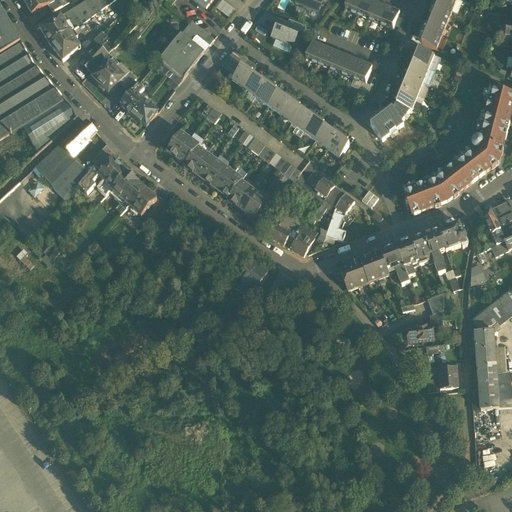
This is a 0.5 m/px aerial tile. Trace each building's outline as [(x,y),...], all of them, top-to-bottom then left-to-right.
[(22,0),(32,16),(48,7),(50,6),(50,5),(54,3),(52,0),(22,0)] [(48,7),(52,13),(62,7),(58,0),(54,3),(50,5),(50,6),(48,7)] [(91,0),(61,18),(71,34),(74,32),(111,4),(108,0),(91,0)] [(193,0),(207,11),(213,3),(208,0),(193,0)] [(325,0),(297,0),(296,6),(303,9),(318,15),(319,15),(325,0)] [(349,0),(345,12),(357,17),(364,0),(363,0),(349,0)] [(376,5),(364,0),(357,17),(369,21),(376,5)] [(435,15),(430,26),(424,41),(422,46),(437,52),(442,39),(453,13),(458,1),(458,0),(440,0),(441,1),(435,15)] [(434,0),(429,13),(435,15),(441,1),(439,0),(434,0)] [(463,4),(458,1),(453,13),(458,16),(463,4)] [(227,5),(223,2),(216,10),(221,13),(227,5)] [(231,8),(227,5),(221,13),(225,16),(231,8)] [(388,10),(376,5),(369,21),(381,26),(388,10)] [(0,132),(4,139),(22,128),(65,103),(35,67),(22,45),(21,45),(2,13),(3,13),(0,8),(0,132)] [(235,12),(231,8),(225,16),(229,20),(235,12)] [(316,21),(318,15),(303,9),(301,15),(316,21)] [(400,15),(388,10),(381,26),(393,31),(394,28),(398,19),(400,15)] [(40,30),(50,46),(71,34),(61,18),(40,30)] [(403,21),(398,19),(394,28),(399,30),(403,21)] [(289,22),(287,27),(300,32),(300,33),(304,34),(306,29),(289,22)] [(215,41),(192,23),(181,36),(189,43),(196,35),(202,39),(211,47),(215,41)] [(287,27),(279,24),(272,41),(293,49),(300,33),(300,32),(287,27)] [(419,38),(424,41),(430,26),(425,24),(419,38)] [(486,31),(496,35),(497,31),(498,29),(488,26),(486,31)] [(99,31),(91,38),(94,43),(102,35),(99,31)] [(74,32),(71,34),(50,46),(63,63),(78,52),(77,49),(79,47),(75,41),(78,39),(74,32)] [(103,34),(102,35),(94,43),(99,47),(108,39),(103,34)] [(132,39),(136,43),(141,38),(137,34),(132,39)] [(170,72),(182,83),(204,55),(189,43),(181,36),(159,63),(170,72)] [(85,51),(94,43),(91,38),(81,44),(85,51)] [(447,41),(442,39),(437,52),(442,55),(447,41)] [(99,47),(94,43),(85,51),(90,56),(99,47)] [(306,61),(318,66),(325,50),(313,45),(306,61)] [(97,70),(103,63),(109,57),(99,47),(90,56),(82,64),(92,74),(97,70)] [(318,66),(330,71),(337,55),(325,50),(318,66)] [(109,57),(114,62),(120,56),(115,51),(109,57)] [(232,82),(244,91),(254,78),(249,74),(253,69),(246,64),(248,61),(235,52),(229,60),(241,69),(236,76),(232,82)] [(412,55),(408,64),(429,72),(435,58),(420,52),(417,58),(412,55)] [(330,71),(342,76),(349,60),(337,55),(330,71)] [(114,62),(109,57),(103,63),(107,68),(109,66),(110,66),(114,62)] [(441,61),(435,58),(429,72),(435,75),(441,61)] [(224,67),(236,76),(241,69),(229,60),(224,67)] [(342,76),(354,81),(361,65),(349,60),(342,76)] [(120,67),(114,62),(110,66),(109,66),(107,68),(101,74),(94,81),(94,82),(98,85),(96,86),(104,94),(105,92),(109,96),(114,91),(120,85),(125,80),(116,72),(120,67)] [(435,75),(429,72),(408,64),(405,72),(411,74),(408,79),(423,86),(430,88),(435,75)] [(122,65),(120,67),(116,72),(125,80),(130,75),(131,75),(122,65)] [(373,70),(361,65),(354,81),(366,86),(373,70)] [(165,78),(166,77),(169,73),(162,67),(158,72),(165,78)] [(88,78),(93,83),(94,82),(94,81),(101,74),(97,70),(92,74),(88,78)] [(500,71),(498,78),(504,80),(507,74),(500,71)] [(166,77),(171,81),(178,88),(182,83),(170,72),(169,73),(166,77)] [(120,85),(126,92),(135,83),(137,81),(130,75),(125,80),(120,85)] [(259,81),(254,78),(244,91),(249,94),(256,100),(269,82),(262,76),(259,81)] [(214,79),(209,86),(214,90),(219,83),(214,79)] [(418,99),(423,86),(408,79),(406,85),(400,83),(397,91),(418,99)] [(175,92),(178,88),(171,81),(167,86),(175,92)] [(314,81),(310,88),(318,91),(321,85),(314,81)] [(371,88),(366,86),(354,81),(351,88),(368,96),(371,88)] [(276,87),(269,82),(256,100),(268,108),(278,95),(273,92),(276,87)] [(126,92),(131,96),(138,87),(135,83),(126,92)] [(325,86),(321,95),(330,98),(333,90),(325,86)] [(424,102),(430,88),(423,86),(418,99),(424,102)] [(127,114),(131,118),(144,103),(138,98),(143,93),(144,91),(138,87),(131,96),(121,107),(128,114),(127,114)] [(412,113),(418,99),(397,91),(394,99),(399,101),(397,107),(411,113),(412,113)] [(510,124),(511,114),(511,97),(506,96),(504,93),(502,94),(492,92),(492,93),(494,94),(492,101),(490,101),(489,105),(486,114),(485,119),(487,120),(485,127),(483,135),(481,135),(480,140),(479,142),(477,142),(475,143),(473,146),(473,149),(476,152),(474,153),(470,156),(471,158),(465,163),(458,168),(457,166),(453,169),(446,174),(442,177),(444,179),(437,184),(428,187),(427,185),(423,187),(417,189),(416,190),(421,202),(423,201),(424,202),(428,212),(435,209),(441,207),(441,206),(447,204),(453,200),(459,196),(471,187),(472,186),(472,185),(484,176),(485,176),(486,176),(491,171),(497,167),(494,163),(501,158),(503,151),(505,142),(505,141),(504,141),(508,125),(509,125),(510,124)] [(485,104),(489,105),(490,101),(492,101),(494,94),(492,93),(492,92),(490,92),(487,94),(486,100),(483,101),(485,104)] [(138,98),(144,103),(148,98),(143,93),(138,98)] [(253,104),(256,100),(249,94),(245,99),(253,104)] [(283,99),(278,95),(268,108),(280,117),(293,99),(286,94),(283,99)] [(300,104),(293,99),(280,117),(292,126),(302,112),(297,109),(300,104)] [(418,116),(424,102),(418,99),(412,113),(418,116)] [(344,110),(350,113),(353,105),(347,102),(344,110)] [(72,110),(65,103),(22,128),(39,155),(79,121),(72,110)] [(158,115),(144,103),(131,118),(141,126),(142,126),(146,130),(158,115)] [(201,116),(206,120),(213,110),(208,106),(201,116)] [(397,107),(393,113),(402,124),(411,113),(397,107)] [(222,116),(213,110),(206,120),(215,126),(222,116)] [(306,116),(302,112),(292,126),(304,134),(317,116),(310,111),(306,116)] [(404,127),(402,124),(393,113),(393,112),(385,118),(383,116),(376,121),(377,123),(371,128),(382,143),(404,127)] [(478,139),(480,140),(481,135),(483,135),(485,127),(487,120),(485,119),(486,114),(485,113),(482,115),(480,124),(477,125),(479,128),(476,137),(478,139)] [(324,121),(317,116),(304,134),(316,143),(325,130),(321,126),(324,121)] [(60,147),(75,161),(86,149),(83,146),(96,133),(86,124),(60,147)] [(228,136),(233,139),(240,129),(235,126),(228,136)] [(304,134),(292,126),(291,127),(295,131),(293,134),(300,140),(304,134)] [(330,133),(325,130),(316,143),(328,152),(341,134),(334,128),(330,133)] [(243,146),(250,137),(245,133),(238,143),(243,146)] [(176,160),(178,158),(191,141),(181,134),(168,151),(173,155),(171,157),(176,160)] [(348,139),(341,134),(328,152),(340,160),(350,147),(344,144),(348,139)] [(243,146),(248,150),(255,141),(250,137),(243,146)] [(199,148),(191,141),(178,158),(182,161),(181,163),(185,167),(186,167),(198,149),(199,148)] [(255,141),(248,150),(259,158),(266,148),(255,141)] [(102,172),(115,159),(118,155),(108,145),(92,162),(97,167),(102,172)] [(35,170),(65,203),(79,187),(90,175),(75,161),(60,147),(35,170)] [(259,158),(269,165),(276,155),(266,148),(259,158)] [(207,156),(198,149),(186,167),(190,170),(188,172),(193,175),(195,173),(207,156)] [(452,168),(453,169),(457,166),(458,168),(465,163),(471,158),(470,156),(474,153),(473,152),(469,151),(462,157),(460,156),(459,159),(452,164),(452,168)] [(281,159),(276,155),(269,165),(274,169),(281,159)] [(216,162),(207,156),(195,173),(199,176),(197,178),(202,182),(203,179),(216,162)] [(216,162),(225,169),(229,164),(220,157),(216,162)] [(107,181),(115,188),(128,174),(123,169),(124,167),(117,161),(115,159),(102,172),(100,174),(107,181)] [(274,169),(279,173),(286,163),(281,160),(274,169)] [(225,169),(216,162),(203,179),(208,182),(206,185),(211,188),(212,186),(225,169)] [(279,173),(284,176),(291,167),(286,163),(279,173)] [(294,184),(300,189),(304,183),(316,168),(310,163),(294,184)] [(92,182),(100,174),(102,172),(97,167),(90,175),(79,187),(87,194),(95,185),(92,182)] [(284,176),(289,180),(296,170),(291,167),(284,176)] [(234,175),(225,169),(212,186),(216,189),(215,191),(220,194),(221,192),(234,175)] [(234,175),(243,181),(247,175),(238,169),(234,175)] [(301,174),(296,170),(289,180),(294,183),(301,174)] [(423,186),(423,187),(427,185),(428,187),(437,184),(444,179),(442,177),(446,174),(445,173),(442,172),(435,178),(432,177),(432,180),(424,183),(423,186)] [(123,201),(130,207),(146,190),(128,174),(115,188),(112,191),(117,195),(114,198),(120,204),(123,201)] [(243,181),(234,175),(221,192),(225,195),(224,197),(229,201),(229,200),(242,183),(243,181)] [(486,177),(486,176),(485,176),(484,176),(472,185),(472,186),(471,187),(473,187),(478,182),(479,182),(479,181),(480,181),(486,177)] [(323,180),(315,191),(326,200),(334,189),(323,180)] [(99,190),(107,197),(112,191),(115,188),(107,181),(99,190)] [(45,190),(38,183),(28,192),(35,199),(45,190)] [(251,190),(242,183),(229,200),(233,203),(232,206),(236,209),(238,207),(251,190)] [(309,195),(313,190),(304,183),(300,189),(303,191),(309,195)] [(287,192),(296,199),(303,191),(300,189),(294,184),(287,192)] [(404,195),(405,198),(413,195),(412,191),(416,190),(417,189),(416,185),(413,184),(412,187),(405,190),(404,193),(404,194),(404,195)] [(329,204),(333,207),(336,209),(345,197),(334,189),(326,200),(325,201),(329,204)] [(157,200),(146,190),(130,207),(141,218),(157,200)] [(259,196),(251,190),(238,207),(242,210),(240,212),(245,215),(247,213),(259,196)] [(325,201),(326,200),(315,191),(313,190),(309,195),(314,199),(323,204),(325,201)] [(413,216),(414,217),(421,215),(428,212),(424,202),(423,201),(421,202),(416,190),(412,191),(413,195),(405,198),(407,204),(406,206),(408,207),(412,217),(413,216)] [(303,191),(296,199),(308,208),(314,199),(309,195),(303,191)] [(362,202),(367,206),(374,196),(369,192),(362,202)] [(269,203),(259,196),(247,213),(251,216),(249,218),(254,222),(269,203)] [(374,196),(367,206),(371,209),(379,200),(374,196)] [(460,198),(459,196),(453,200),(447,204),(441,206),(441,207),(435,209),(436,211),(442,209),(441,208),(448,205),(454,201),(454,202),(460,198)] [(345,197),(336,209),(345,216),(346,216),(354,204),(345,197)] [(122,216),(130,207),(123,201),(120,204),(115,210),(122,216)] [(326,209),(329,204),(325,201),(323,204),(313,217),(317,219),(320,221),(326,210),(326,209)] [(511,202),(490,212),(500,231),(511,225),(511,202)] [(326,237),(335,240),(339,231),(342,220),(343,220),(346,216),(345,216),(336,209),(334,212),(335,213),(333,217),(329,229),(327,233),(326,237)] [(283,210),(275,225),(279,228),(287,213),(283,210)] [(489,231),(494,241),(503,236),(500,231),(490,212),(486,216),(484,222),(486,226),(489,231)] [(283,230),(291,235),(293,232),(288,229),(292,223),(300,229),(306,228),(302,225),(287,213),(279,228),(283,231),(283,230)] [(372,217),(380,223),(383,220),(375,213),(372,217)] [(326,227),(315,223),(311,221),(308,225),(316,228),(321,230),(327,233),(329,229),(329,228),(326,227)] [(266,237),(268,238),(275,225),(273,224),(272,225),(271,225),(269,228),(270,229),(266,237)] [(279,228),(275,225),(268,238),(275,242),(283,231),(279,228)] [(459,226),(439,234),(446,253),(447,254),(462,248),(463,250),(468,248),(468,245),(465,237),(463,235),(459,226)] [(292,252),(304,259),(306,255),(318,235),(306,228),(300,229),(297,234),(300,237),(292,252)] [(283,230),(283,231),(275,242),(284,248),(291,235),(283,230)] [(346,233),(339,231),(335,240),(343,243),(346,233)] [(435,257),(446,253),(439,234),(425,239),(434,264),(439,276),(445,274),(446,274),(440,259),(438,258),(437,258),(436,259),(435,257)] [(497,248),(505,244),(506,244),(503,236),(494,241),(497,248)] [(429,266),(434,264),(425,239),(411,244),(420,267),(428,264),(429,266)] [(44,255),(46,257),(53,249),(48,244),(41,252),(44,255)] [(421,268),(420,267),(411,244),(397,249),(408,280),(416,277),(413,271),(421,268)] [(497,248),(497,249),(500,257),(509,253),(505,244),(497,248)] [(40,260),(44,255),(41,252),(36,248),(32,252),(40,260)] [(410,285),(408,280),(397,249),(381,255),(387,271),(395,268),(396,272),(402,288),(410,285)] [(479,266),(500,257),(497,249),(475,259),(479,266)] [(58,250),(49,260),(53,263),(61,254),(58,250)] [(17,258),(21,263),(25,258),(28,255),(24,251),(17,258)] [(388,275),(387,271),(381,255),(371,259),(379,282),(390,277),(388,275)] [(49,260),(46,257),(42,262),(51,271),(56,266),(53,263),(49,260)] [(35,268),(25,258),(21,263),(31,272),(35,268)] [(369,285),(379,282),(371,259),(360,263),(369,285)] [(358,289),(369,285),(360,263),(350,267),(358,289)] [(249,298),(254,289),(263,294),(270,280),(259,274),(261,268),(255,265),(240,293),(249,298)] [(348,293),(358,289),(350,267),(339,271),(348,293)] [(472,270),(471,286),(485,280),(479,267),(472,270)] [(448,282),(449,282),(456,280),(456,279),(453,271),(446,274),(445,274),(448,282)] [(449,282),(454,294),(460,291),(456,280),(449,282)] [(511,292),(487,311),(497,324),(496,325),(500,330),(511,320),(511,292)] [(428,302),(429,307),(444,302),(444,296),(441,297),(428,302)] [(444,307),(444,302),(429,307),(431,312),(444,307)] [(444,313),(444,307),(431,312),(433,317),(443,313),(444,313)] [(477,330),(478,331),(492,329),(496,325),(497,324),(487,311),(473,322),(477,330)] [(443,328),(443,313),(433,317),(430,318),(431,327),(432,327),(432,329),(443,328)] [(467,326),(468,332),(477,330),(473,322),(467,326)] [(408,330),(410,344),(434,341),(432,329),(432,327),(431,327),(417,329),(408,330)] [(475,335),(476,351),(495,350),(493,333),(475,335)] [(426,348),(427,356),(438,354),(438,352),(438,347),(426,348)] [(476,351),(480,396),(481,412),(499,411),(497,376),(495,351),(495,350),(476,351)] [(505,350),(495,351),(497,376),(507,375),(505,350)] [(426,372),(417,356),(412,359),(420,375),(426,372)] [(438,371),(439,381),(440,391),(459,389),(457,369),(438,371)] [(507,375),(497,376),(499,411),(511,409),(511,399),(510,375),(507,375)] [(441,394),(440,391),(439,381),(426,382),(427,392),(427,395),(441,394)] [(471,413),(481,412),(480,396),(470,397),(471,413)]
